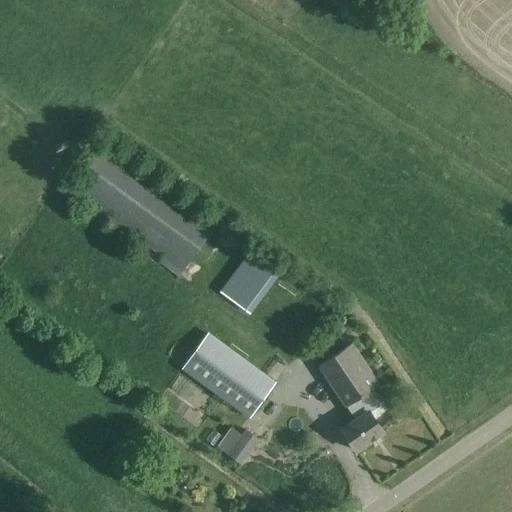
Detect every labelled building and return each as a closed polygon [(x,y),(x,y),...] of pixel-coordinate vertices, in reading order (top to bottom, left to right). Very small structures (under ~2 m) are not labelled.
[(215,224),(103,143),(70,188),(164,257),(161,262),(179,275),(215,224)] [(279,273),(250,251),(220,293),(249,314),(279,273)] [(210,331),(183,368),(250,417),(277,380),(210,331)] [(351,343),(318,367),(346,407),(346,406),(355,419),(341,429),(345,434),(356,451),(383,432),(369,412),(379,405),(369,391),(379,384),(368,367),(351,343)] [(241,435),(231,427),(217,447),(241,464),(259,439),(245,429),(241,435)]
